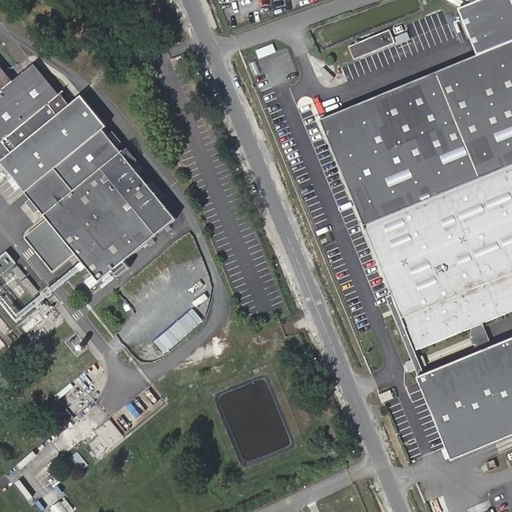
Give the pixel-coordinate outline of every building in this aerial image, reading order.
[(511,0),(473,0),(457,7),(477,53),(511,38),(511,0)] [(402,22),(348,45),(354,59),(408,36),(402,22)] [(511,310),(511,38),(477,53),(320,119),(393,295),(407,328),(406,328),(416,350),(417,350),(474,326),(474,335),(477,343),(484,349),(426,373),(421,376),(419,376),(454,459),(511,434),(511,337),(495,345),(486,321),(511,310)] [(0,71),(0,162),(1,162),(48,219),(25,238),(53,272),(76,253),(100,281),(113,270),(119,277),(130,267),(125,261),(176,218),(101,127),(107,126),(81,96),(70,105),(61,94),(58,96),(34,66),(11,85),(0,71)] [(6,254),(0,258),(0,292),(12,307),(35,288),(6,254)] [(393,295),(388,296),(421,376),(426,373),(417,350),(416,350),(406,328),(407,328),(393,295)] [(380,395),(383,402),(393,398),(390,391),(380,395)] [(67,497),(50,511),(70,511),(76,507),(67,497)]
